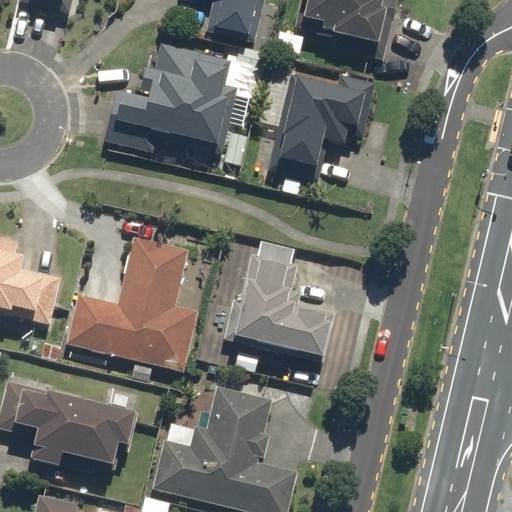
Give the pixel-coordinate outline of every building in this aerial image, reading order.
[(14,0),(13,7),(69,19),(73,0),(14,0)] [(211,0),(202,38),(251,50),(263,0),(211,0)] [(328,56),(381,67),(393,15),(384,13),(386,0),(296,0),(289,34),(331,43),(328,56)] [(112,97),(100,148),(149,159),(152,145),(222,161),(236,102),(255,107),(262,74),(151,48),(145,76),(138,74),(132,101),(112,97)] [(357,143),(369,88),(335,80),(333,90),(266,75),(254,127),(274,132),(264,177),(315,189),(323,150),(340,154),(343,139),(357,143)] [(74,298),(61,350),(181,379),(196,317),(172,311),(185,256),(128,243),(113,307),(74,298)] [(228,305),(218,346),(320,370),(332,318),(288,308),(297,272),(289,270),(293,254),(256,245),(253,261),(247,260),(236,306),(228,305)] [(0,320),(48,331),(58,283),(15,273),(17,264),(11,262),(13,250),(0,246),(0,320)] [(137,418),(0,387),(0,388),(0,435),(29,443),(23,468),(54,475),(56,466),(113,479),(117,459),(127,461),(137,418)] [(164,426),(147,495),(217,511),(287,511),(296,476),(255,467),(256,463),(261,464),(267,440),(261,439),(270,406),(213,392),(203,435),(164,426)] [(73,511),(33,502),(30,511),(73,511)]
